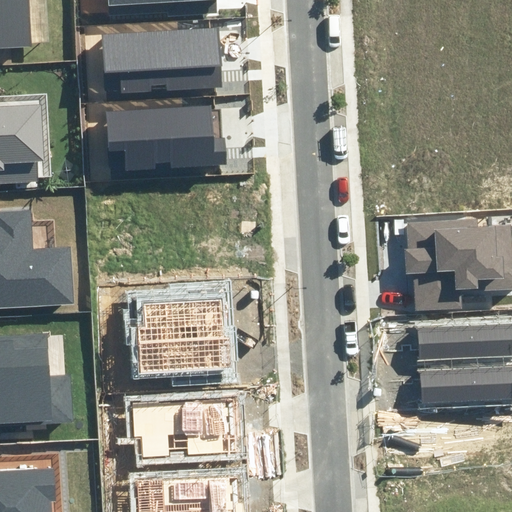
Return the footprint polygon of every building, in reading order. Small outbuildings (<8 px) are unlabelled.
[(0,0),(0,46),(32,45),(29,0),(0,0)] [(102,33),(105,93),(222,87),(219,27),(102,33)] [(0,184),(39,182),(37,162),(46,162),(43,105),(0,107),(0,184)] [(123,152),(124,172),(157,170),(156,162),(172,161),(173,169),(229,165),(227,137),(212,138),(210,106),(105,112),(108,153),(123,152)] [(33,248),(31,209),(0,210),(0,307),(74,304),(71,247),(33,248)] [(416,311),(461,308),(460,292),(511,288),(511,254),(511,255),(509,226),(478,227),(477,220),(407,224),(408,250),(404,251),(405,275),(413,274),(416,311)] [(511,324),(418,328),(419,359),(511,355),(511,324)] [(0,425),(75,420),(72,376),(49,378),(46,332),(0,335),(0,425)] [(511,404),(511,369),(422,372),(423,407),(511,404)] [(50,511),(50,503),(57,502),(55,467),(0,469),(0,511),(50,511)]
